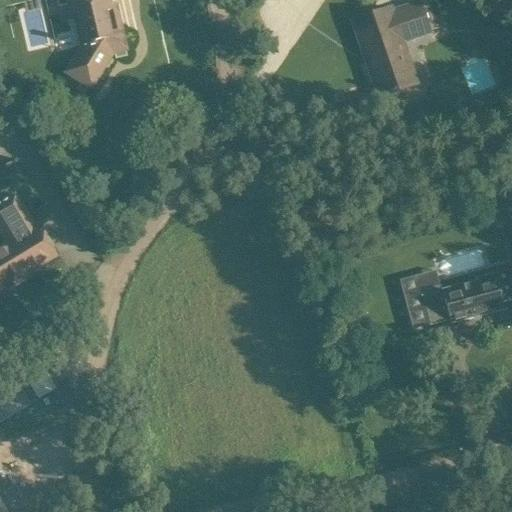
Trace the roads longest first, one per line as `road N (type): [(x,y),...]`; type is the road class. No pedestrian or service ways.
road 1 (residential): [(91,511),(89,404),(103,317),(126,261),(199,143),(219,86),(197,0)]
road 2 (residential): [(269,511),(511,442)]
